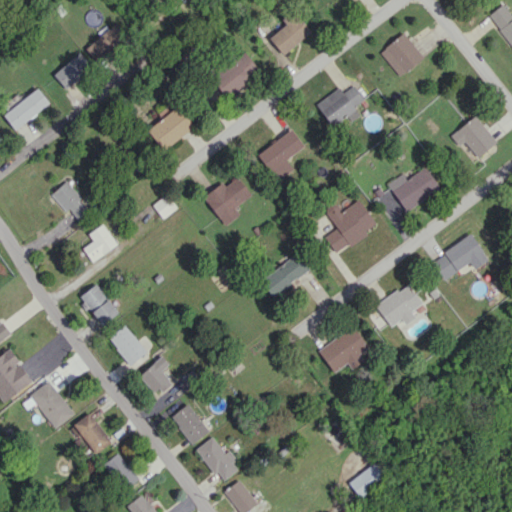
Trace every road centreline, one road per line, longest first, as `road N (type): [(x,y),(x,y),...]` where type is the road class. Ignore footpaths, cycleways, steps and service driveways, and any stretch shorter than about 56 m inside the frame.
road 1 (residential): [(0,237),(209,511)]
road 2 (residential): [(511,164),(312,316)]
road 3 (residential): [(401,0),(200,149)]
road 4 (residential): [(0,187),(150,73)]
road 5 (residential): [(437,0),(511,97)]
